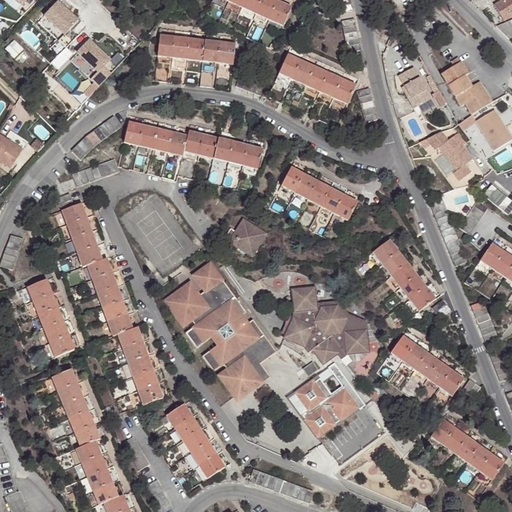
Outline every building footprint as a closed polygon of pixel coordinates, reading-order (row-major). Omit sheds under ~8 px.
[(227,0),(227,3),(241,9),(244,0),(227,0)] [(244,0),(241,9),(254,15),(260,0),(244,0)] [(267,21),(275,2),(270,0),(260,0),(254,15),(267,21)] [(338,8),(339,14),(351,12),(350,5),(349,0),(335,0),(336,1),(338,8)] [(503,20),(511,14),(511,0),(502,0),(494,6),(503,20)] [(78,20),(57,1),(37,22),(57,41),(62,45),(65,48),(76,36),(69,30),(78,20)] [(289,8),(275,2),(267,21),(281,27),(289,8)] [(511,19),(495,26),(497,28),(507,38),(511,33),(511,19)] [(346,47),(347,54),(360,51),(358,44),(357,38),(356,32),(354,26),(353,20),(341,23),(342,29),(343,36),(345,41),(346,47)] [(157,57),(172,59),(174,39),(160,37),(157,57)] [(174,39),(172,59),(187,60),(189,40),(174,39)] [(89,40),(70,61),(98,87),(110,73),(103,66),(109,60),(89,40)] [(187,60),(202,62),(204,42),(189,40),(187,60)] [(202,62),(217,63),(219,43),(204,42),(202,62)] [(219,43),(217,63),(232,65),(234,45),(219,43)] [(466,54),(457,58),(460,64),(469,60),(466,54)] [(281,74),(293,80),(301,62),(289,56),(281,74)] [(469,102),(474,114),(496,103),(485,82),(476,86),(471,75),(475,72),(469,60),(460,64),(451,69),(454,76),(451,78),(464,105),(469,102)] [(301,62),(293,80),(308,86),(316,69),(301,62)] [(438,95),(420,63),(405,72),(411,82),(413,86),(411,88),(420,105),(438,95)] [(308,86),(321,92),(329,75),(316,69),(308,86)] [(241,75),(236,87),(242,89),(248,91),(254,94),(260,96),(264,84),(259,82),(252,80),(247,77),(241,75)] [(321,92),(335,98),(343,81),(329,75),(321,92)] [(343,81),(335,98),(348,104),(356,87),(343,81)] [(364,118),(366,124),(378,120),(376,114),(374,107),(372,102),(370,96),(369,90),(357,94),(359,100),(361,105),(362,111),(364,118)] [(479,122),(494,153),(511,144),(511,137),(499,112),(479,122)] [(78,145),(88,154),(92,150),(97,146),(102,142),(107,138),(113,134),(118,131),(123,127),(116,116),(111,120),(106,123),(100,128),(94,132),(88,136),(84,140),(83,141),(78,145)] [(27,142),(0,124),(0,149),(16,160),(27,142)] [(125,143),(140,147),(145,128),(131,124),(125,143)] [(447,125),(433,135),(442,146),(446,143),(463,167),(460,170),(466,177),(477,169),(471,161),(479,155),(462,131),(456,136),(447,125)] [(140,147),(155,150),(160,131),(145,128),(140,147)] [(160,131),(155,150),(169,154),(175,135),(160,131)] [(200,155),(205,136),(191,133),(189,139),(186,151),(200,155)] [(184,158),(186,151),(189,139),(175,135),(169,154),(184,158)] [(200,155),(214,158),(219,140),(205,136),(200,155)] [(229,162),(233,143),(219,140),(214,158),(229,162)] [(248,147),(233,143),(229,162),(243,166),(248,147)] [(248,147),(243,166),(258,170),(263,150),(248,147)] [(74,175),(80,186),(86,184),(91,181),(97,179),(103,177),(109,175),(114,173),(121,171),(119,166),(116,158),(109,161),(104,163),(99,165),(92,168),(86,170),(81,172),(74,175)] [(294,195),(303,176),(290,169),(281,188),(294,195)] [(316,183),(303,176),(294,195),(307,201),(316,183)] [(62,185),(65,192),(77,187),(74,180),(62,185)] [(330,190),(316,183),(307,201),(321,208),(330,190)] [(502,212),(507,217),(511,211),(511,203),(507,198),(503,195),(502,194),(497,190),(491,185),(482,195),(487,199),(488,200),(493,204),(497,208),(502,212)] [(334,215),(343,197),(330,190),(321,208),(334,215)] [(61,203),(64,210),(75,206),(73,199),(71,193),(67,194),(60,197),(61,203)] [(357,203),(343,197),(334,215),(347,222),(357,203)] [(452,261),(455,267),(466,262),(464,257),(461,250),(459,244),(456,238),(454,232),(452,226),(450,221),(447,215),(445,209),(443,204),(441,198),(429,202),(432,208),(434,214),(436,219),(438,225),(441,231),(443,237),(445,242),(448,249),(450,254),(452,261)] [(458,228),(468,236),(472,230),(476,224),(480,219),(483,213),(487,209),(477,202),(473,206),(470,212),(466,217),(462,223),(458,228)] [(83,204),(75,206),(64,210),(69,224),(88,218),(83,204)] [(69,224),(74,239),(93,233),(88,218),(69,224)] [(230,229),(226,235),(231,238),(229,242),(238,248),(240,245),(253,253),(265,233),(243,220),(235,232),(230,229)] [(74,239),(79,253),(98,247),(93,233),(74,239)] [(0,259),(0,267),(11,271),(12,265),(14,259),(16,253),(18,248),(20,241),(8,238),(6,244),(4,249),(2,255),(0,259)] [(374,253),(384,265),(398,254),(389,242),(374,253)] [(492,271),(503,254),(491,246),(480,263),(492,271)] [(84,268),(90,266),(103,261),(98,247),(79,253),(84,268)] [(392,277),(407,265),(398,254),(384,265),(392,277)] [(511,269),(511,260),(503,254),(492,271),(505,279),(511,269)] [(95,280),(114,274),(109,259),(103,261),(90,266),(95,280)] [(209,263),(192,275),(207,296),(202,300),(195,291),(194,290),(193,290),(193,289),(192,289),(191,289),(190,289),(189,289),(187,289),(176,293),(179,297),(166,306),(182,327),(191,321),(195,326),(184,333),(195,349),(202,344),(208,352),(201,357),(212,372),(223,364),(227,369),(218,376),(236,402),(268,378),(258,365),(275,352),(252,320),(246,324),(240,316),(245,312),(209,263)] [(392,277),(402,288),(416,277),(407,265),(392,277)] [(119,288),(114,274),(95,280),(100,294),(119,288)] [(402,288),(411,300),(426,289),(416,277),(402,288)] [(26,289),(31,302),(50,295),(45,281),(26,289)] [(368,352),(365,322),(348,314),(338,302),(316,304),(314,287),(291,289),(294,313),(292,318),(283,338),(303,347),(305,349),(306,348),(309,352),(312,350),(322,364),(337,354),(341,359),(346,355),(368,352)] [(105,308),(124,302),(119,288),(100,294),(105,308)] [(426,289),(411,300),(420,312),(435,300),(426,289)] [(37,316),(56,309),(50,295),(31,302),(37,316)] [(483,335),(486,342),(498,337),(496,330),(494,325),(491,319),(489,312),(486,307),(484,300),(471,305),(474,311),(476,317),(478,323),(481,330),(483,335)] [(435,315),(439,320),(450,311),(447,306),(443,301),(431,310),(435,315)] [(110,323),(129,316),(124,302),(105,308),(110,323)] [(37,316),(42,330),(61,323),(56,309),(37,316)] [(115,337),(120,335),(134,330),(129,316),(110,323),(115,337)] [(42,330),(48,344),(66,337),(61,323),(42,330)] [(120,335),(125,349),(143,343),(138,329),(134,330),(120,335)] [(66,337),(48,344),(53,358),(72,351),(66,337)] [(403,362),(415,346),(403,338),(392,354),(403,362)] [(129,363),(148,357),(143,343),(125,349),(129,363)] [(403,362),(416,371),(427,356),(415,346),(403,362)] [(499,376),(501,382),(511,378),(511,372),(511,371),(510,366),(507,359),(505,353),(492,358),(494,365),(497,370),(499,376)] [(427,356),(416,371),(428,380),(439,365),(427,356)] [(129,363),(134,378),(153,371),(148,357),(129,363)] [(312,360),(302,367),(308,375),(317,368),(312,360)] [(451,373),(439,365),(428,380),(440,389),(451,373)] [(153,371),(134,378),(139,391),(158,384),(153,371)] [(57,393),(75,385),(69,372),(51,379),(57,393)] [(451,373),(440,389),(452,398),(464,382),(451,373)] [(314,381),(298,393),(309,408),(303,413),(318,435),(358,407),(343,386),(332,393),(321,378),(315,382),(314,381)] [(470,394),(474,398),(482,387),(477,384),(472,380),(465,391),(470,394)] [(162,398),(158,384),(139,391),(144,405),(162,398)] [(81,399),(75,385),(57,393),(63,407),(81,399)] [(69,421),(87,413),(81,399),(63,407),(69,421)] [(167,417),(175,429),(193,419),(185,406),(167,417)] [(75,434),(92,427),(87,413),(69,421),(75,434)] [(184,442),(201,432),(193,419),(175,429),(184,442)] [(443,421),(443,422),(432,438),(444,447),(456,430),(443,421)] [(81,449),(92,444),(99,442),(92,427),(75,434),(81,449)] [(468,438),(456,430),(444,447),(456,455),(468,438)] [(184,442),(191,455),(209,444),(201,432),(184,442)] [(480,447),(468,438),(456,455),(469,464),(480,447)] [(135,467),(138,472),(149,464),(146,459),(142,454),(139,449),(135,444),(132,439),(121,447),(124,452),(128,457),(131,462),(135,467)] [(74,452),(80,465),(98,458),(92,444),(81,449),(74,452)] [(191,455),(199,467),(217,456),(209,444),(191,455)] [(480,447),(469,464),(481,473),(493,456),(480,447)] [(217,456),(199,467),(207,480),(224,468),(217,456)] [(505,465),(493,456),(481,473),(493,481),(505,465)] [(98,458),(80,465),(85,479),(104,472),(98,458)] [(254,470),(250,481),(256,483),(261,486),(267,488),(274,490),(279,492),(286,495),(292,498),(298,500),(304,502),(310,504),(314,494),(308,492),(302,489),(296,487),(290,484),(283,482),(278,479),(272,477),(266,475),(260,472),(254,470)] [(85,479),(91,492),(109,485),(104,472),(85,479)] [(155,510),(156,511),(165,511),(169,511),(167,505),(165,499),(163,494),(161,489),(159,484),(147,488),(149,493),(151,499),(153,504),(155,510)] [(97,507),(103,504),(115,499),(109,485),(91,492),(97,507)] [(24,511),(24,510),(22,504),(19,498),(17,492),(5,497),(8,503),(10,509),(11,511),(24,511)] [(103,504),(106,511),(125,511),(128,511),(121,497),(115,499),(103,504)]
